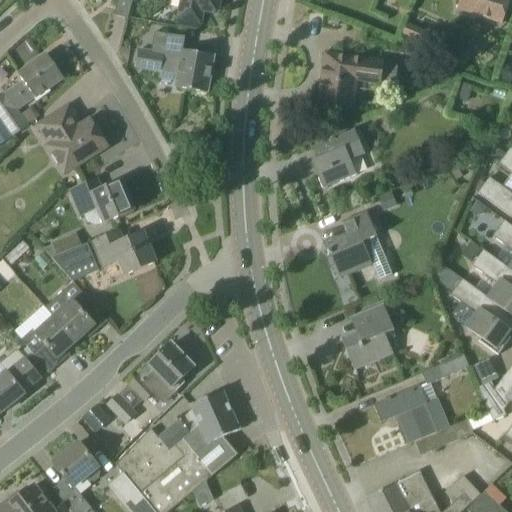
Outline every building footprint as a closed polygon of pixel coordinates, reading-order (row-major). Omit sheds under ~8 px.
[(117,0),(113,16),(127,20),(133,0),(117,0)] [(180,0),(175,26),(200,31),(203,13),(213,15),(219,11),(220,0),(180,0)] [(502,25),(508,6),(510,0),(460,0),(457,10),(502,25)] [(175,89),(207,95),(214,57),(183,52),(185,39),(159,34),(155,55),(138,51),(135,68),(177,76),(175,89)] [(380,86),(383,63),(324,55),(317,106),(354,111),(357,83),(380,86)] [(37,102),(50,93),(48,89),(62,79),(46,57),(18,76),(23,82),(5,95),(4,95),(0,97),(0,119),(13,138),(26,128),(15,112),(35,99),(37,102)] [(63,176),(107,148),(90,121),(81,126),(69,106),(36,127),(49,147),(45,149),(63,176)] [(30,110),(19,117),(26,128),(37,120),(30,110)] [(312,149),(316,161),(311,163),(323,191),(358,176),(351,161),(365,155),(355,131),(312,149)] [(511,150),(510,149),(499,165),(511,174),(511,150)] [(511,194),(489,178),(477,194),(511,219),(511,194)] [(104,224),(133,212),(121,182),(102,191),(97,179),(69,191),(80,217),(98,209),(104,224)] [(390,194),(378,199),(384,213),(396,208),(390,194)] [(346,233),(345,234),(323,243),(329,258),(330,257),(340,280),(372,266),(379,280),(393,275),(383,252),(369,258),(363,243),(377,237),(366,212),(342,222),(346,233)] [(511,272),(511,227),(504,222),(492,238),(511,251),(511,264),(508,269),(508,270),(511,272)] [(97,258),(99,262),(102,269),(119,261),(126,276),(155,264),(143,234),(124,242),(119,231),(82,247),(57,257),(52,259),(66,275),(95,263),(94,259),(97,258)] [(77,234),(51,244),(52,246),(57,257),(82,247),(77,234)] [(470,242),(461,256),(472,264),(482,250),(470,242)] [(511,272),(508,270),(508,269),(483,251),(471,267),(497,285),(487,298),(487,299),(511,317),(511,272)] [(440,264),(433,273),(442,280),(449,271),(440,264)] [(511,317),(487,299),(487,298),(462,280),(450,296),(476,314),(465,329),(480,340),(478,343),(498,357),(511,339),(507,336),(511,328),(511,317)] [(45,308),(54,319),(75,343),(90,330),(94,334),(107,322),(82,293),(82,294),(73,284),(45,308)] [(350,318),(356,333),(341,339),(354,372),(393,356),(385,336),(394,332),(383,305),(350,318)] [(33,354),(40,363),(49,374),(65,360),(61,355),(75,343),(54,319),(35,336),(31,332),(21,341),(33,354)] [(130,386),(144,401),(153,393),(146,385),(157,375),(171,389),(172,389),(175,392),(184,384),(181,380),(194,368),(171,345),(149,366),(149,367),(138,377),(130,386)] [(0,413),(1,415),(25,395),(24,393),(41,379),(17,350),(0,363),(0,364),(7,372),(0,377),(0,413)] [(427,386),(469,368),(464,356),(422,374),(427,386)] [(470,366),(479,384),(497,376),(489,358),(470,366)] [(478,388),(488,412),(492,422),(506,417),(503,411),(510,401),(511,402),(511,365),(494,390),(491,383),(478,388)] [(408,445),(415,443),(449,429),(436,399),(425,404),(419,388),(377,405),(384,423),(385,423),(384,421),(398,415),(401,422),(399,424),(408,445)] [(114,464),(123,475),(153,511),(168,511),(212,476),(213,477),(238,456),(223,438),(239,431),(222,393),(191,407),(192,410),(157,438),(149,429),(114,464)] [(136,415),(133,412),(117,396),(107,406),(126,425),(136,415)] [(98,407),(83,420),(94,433),(109,420),(98,407)] [(420,456),(439,449),(473,435),(467,421),(449,429),(415,443),(420,456)] [(100,473),(98,470),(99,469),(79,443),(53,464),(65,479),(73,489),(75,488),(86,479),(88,482),(94,482),(99,478),(100,473)] [(444,511),(439,511),(418,472),(367,499),(373,511),(462,511),(480,496),(463,477),(445,494),(453,503),(444,511)] [(153,511),(123,475),(109,486),(130,511),(153,511)] [(88,511),(91,510),(75,488),(73,489),(65,479),(53,489),(71,511),(88,511)] [(484,492),(494,501),(499,506),(507,498),(492,484),(484,492)] [(54,511),(35,486),(14,501),(12,497),(0,506),(0,511),(54,511)] [(467,511),(483,511),(494,501),(484,492),(467,511)] [(499,506),(494,501),(483,511),(501,511),(503,510),(499,506)]
